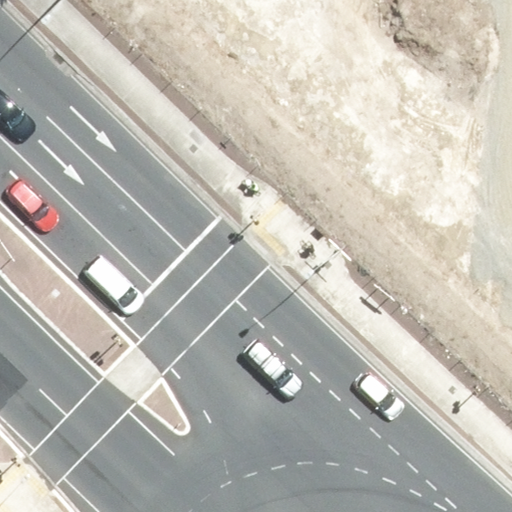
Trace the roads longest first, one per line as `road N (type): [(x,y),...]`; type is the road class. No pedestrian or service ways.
road 1 (primary): [(0,55),(212,279),(325,385)]
road 2 (primary): [(167,483),(0,323)]
road 3 (motorway): [(167,483),(273,410),(325,385)]
road 4 (primary): [(325,385),(454,511)]
road 5 (motorway): [(325,385),(287,511)]
